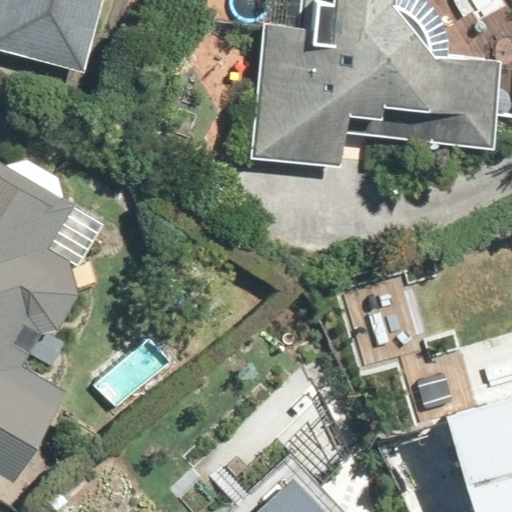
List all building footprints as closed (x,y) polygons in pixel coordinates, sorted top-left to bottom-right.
[(1,0),(0,5),(0,46),(86,68),(103,0),(1,0)] [(306,0),(304,27),(269,24),(257,157),(339,164),(342,127),(373,131),(373,137),(493,146),(501,62),(430,55),(388,5),(388,0),(306,0)] [(59,328),(77,295),(67,260),(47,248),(73,201),(66,196),(59,175),(30,158),(10,164),(8,167),(0,162),(0,472),(12,479),(65,388),(22,364),(40,333),(59,328)] [(277,290),(252,277),(237,300),(262,315),(277,290)] [(348,305),(356,338),(387,331),(378,297),(348,305)] [(511,511),(511,394),(445,413),(471,511),(511,511)]
